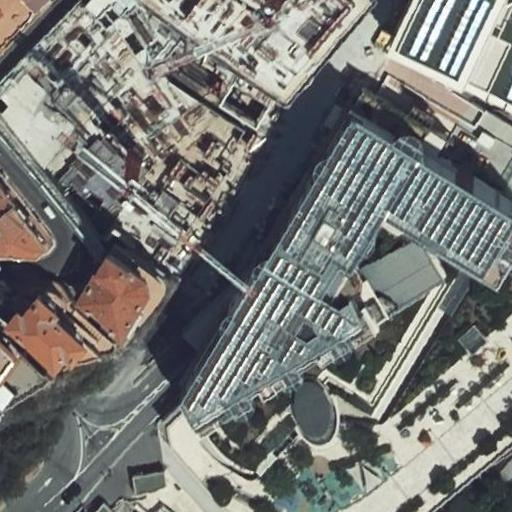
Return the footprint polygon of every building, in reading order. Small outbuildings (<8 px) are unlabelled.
[(0,0),(0,47),(40,5),(34,0),(0,0)] [(301,79),(314,75),(358,0),(179,0),(290,78),(301,79)] [(360,0),(322,62),(349,78),(356,67),(377,80),(391,56),(370,43),(397,0),(360,0)] [(511,0),(408,0),(392,34),(511,91),(511,0)] [(424,127),(360,89),(197,356),(176,390),(193,419),(390,319),(358,266),(351,254),(383,205),(495,279),(511,249),(511,199),(500,193),(442,156),(417,142),(424,127)] [(496,138),(483,131),(481,135),(478,141),(491,148),(493,143),(496,138)] [(0,210),(19,192),(0,170),(0,210)] [(511,171),(500,193),(511,199),(511,171)] [(40,220),(19,192),(0,210),(0,252),(24,255),(44,250),(50,235),(40,220)] [(95,248),(72,293),(125,323),(132,306),(145,312),(171,269),(135,249),(105,232),(95,248)] [(358,266),(390,319),(444,286),(417,237),(358,266)] [(390,319),(193,419),(194,424),(217,455),(259,472),(297,425),(307,440),(318,445),(331,437),(338,423),(336,405),(324,381),(328,376),(374,407),(444,286),(390,319)] [(26,302),(14,321),(63,363),(112,349),(100,339),(105,333),(73,309),(72,299),(62,289),(48,287),(33,307),(26,302)] [(0,372),(24,343),(0,321),(0,372)]
